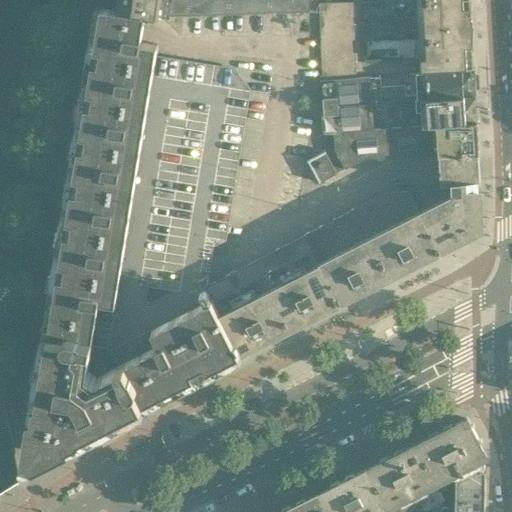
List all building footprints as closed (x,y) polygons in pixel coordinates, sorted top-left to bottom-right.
[(163,0),(118,0),(118,6),(121,7),(143,10),(161,12),(163,0)] [(163,0),(161,12),(166,13),(166,15),(171,15),(309,12),(310,0),(163,0)] [(467,70),(467,56),(473,56),(473,53),(470,54),(470,55),(467,55),(466,41),(469,41),(469,37),(472,37),(471,15),(464,15),(464,3),(467,3),(467,0),(422,0),(423,9),(411,10),(412,29),(424,29),(425,47),(413,48),(414,59),(420,59),(421,73),(467,70)] [(324,133),(334,132),(418,125),(415,99),(419,99),(418,94),(405,95),(404,84),(382,86),(381,76),(356,78),(353,2),(319,3),(322,81),(320,81),(324,133)] [(154,67),(157,44),(141,42),(143,27),(145,14),(143,13),(143,10),(121,7),(121,10),(101,7),(99,20),(93,57),(154,67)] [(154,67),(93,57),(86,100),(147,110),(154,67)] [(475,94),(474,68),(472,68),(473,69),(467,70),(421,73),(416,73),(418,94),(419,99),(475,94)] [(419,99),(415,99),(418,125),(428,125),(437,124),(477,121),(475,94),(419,99)] [(147,110),(86,100),(79,143),(140,153),(147,110)] [(235,184),(243,119),(232,118),(232,125),(219,123),(217,139),(222,139),(217,182),(235,184)] [(477,121),(437,124),(418,125),(334,132),(335,149),(345,168),(361,160),(441,155),(441,157),(479,155),(477,121)] [(140,153),(79,143),(72,186),(133,196),(140,153)] [(336,173),(325,152),(325,151),(307,161),(307,162),(308,162),(319,182),(336,173)] [(479,155),(441,157),(441,169),(442,189),(409,191),(440,251),(483,230),(481,190),(478,190),(477,179),(480,179),(480,168),(479,155)] [(133,196),(72,186),(65,229),(126,239),(133,196)] [(440,251),(409,191),(385,192),(355,208),(370,237),(390,277),(440,251)] [(390,277),(370,237),(355,208),(305,234),(340,302),(390,277)] [(126,239),(65,229),(58,271),(119,281),(126,239)] [(340,302),(305,234),(255,261),(290,328),(340,302)] [(290,328),(255,261),(205,287),(211,299),(219,314),(239,354),(290,328)] [(119,281),(58,271),(51,314),(95,321),(99,300),(116,303),(119,281)] [(219,314),(211,299),(152,329),(159,344),(119,365),(111,350),(108,347),(92,345),(95,321),(51,314),(37,402),(38,415),(40,421),(45,428),(52,433),(58,436),(66,438),(70,437),(81,434),(175,386),(239,354),(219,314)] [(466,418),(417,443),(446,500),(456,500),(456,476),(457,476),(457,471),(462,469),(461,467),(485,455),(466,418)] [(417,443),(368,468),(390,511),(422,511),(446,500),(417,443)] [(483,511),(485,455),(461,467),(462,469),(457,471),(457,476),(456,476),(456,500),(455,511),(483,511)] [(390,511),(368,468),(320,493),(329,511),(390,511)] [(329,511),(320,493),(282,511),(329,511)]
